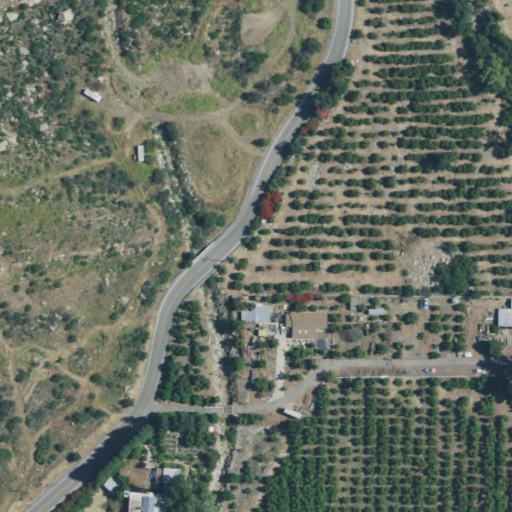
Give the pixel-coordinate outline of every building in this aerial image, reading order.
[(345,296),(345,309),(351,310),(354,306),(354,296),(345,296)] [(511,296),(506,296),(506,308),(494,308),(493,326),(511,326),(511,296)] [(266,306),(265,321),(236,320),(237,309),(246,309),(250,306),(250,302),(258,302),(258,306),(266,306)] [(323,311),(286,311),(286,314),(281,314),(281,326),(288,326),(288,337),(311,337),(311,328),(323,328),(323,311)] [(176,468),(159,467),(158,482),(159,482),(159,493),(158,494),(148,493),(148,492),(141,492),(141,493),(126,492),(126,490),(119,490),(118,497),(125,497),(124,511),(160,511),(162,500),(164,498),(164,495),(163,493),(163,482),(175,483),(176,468)] [(108,473),(98,484),(109,493),(118,483),(108,473)]
